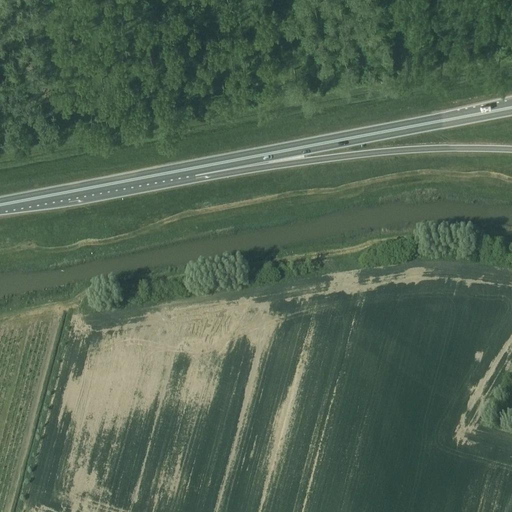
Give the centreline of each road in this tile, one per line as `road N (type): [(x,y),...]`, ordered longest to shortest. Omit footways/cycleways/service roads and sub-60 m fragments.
road 1 (track): [(0,158),(511,61)]
road 2 (trunk): [(190,169),(511,108)]
road 3 (trunk): [(190,169),(511,149)]
road 4 (trunk): [(0,205),(190,169)]
road 5 (track): [(94,0),(98,80),(69,115),(68,145)]
